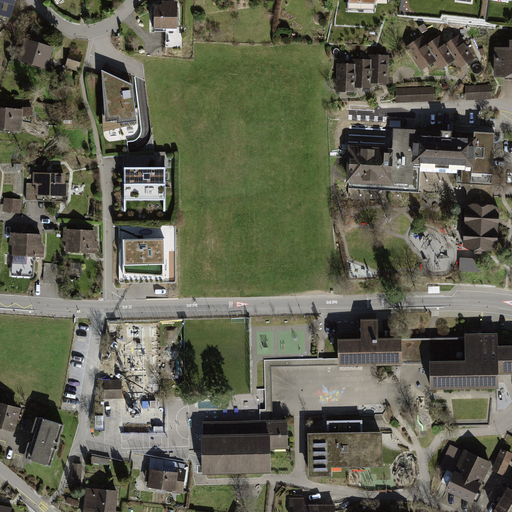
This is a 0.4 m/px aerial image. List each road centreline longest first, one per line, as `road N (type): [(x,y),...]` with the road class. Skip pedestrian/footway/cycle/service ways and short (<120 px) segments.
road 1 (residential): [(511,304),(101,308),(0,301)]
road 2 (residential): [(30,0),(69,31),(95,33),(135,0)]
